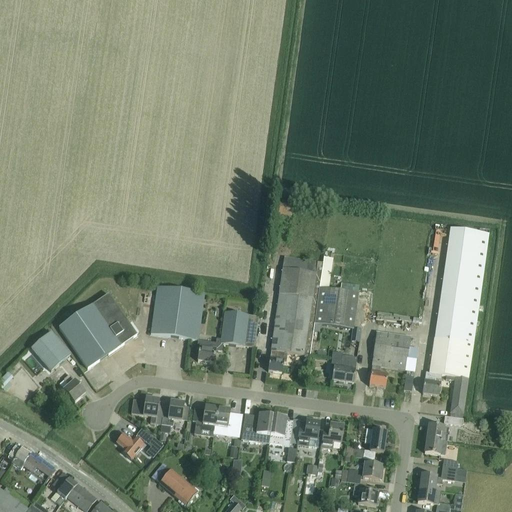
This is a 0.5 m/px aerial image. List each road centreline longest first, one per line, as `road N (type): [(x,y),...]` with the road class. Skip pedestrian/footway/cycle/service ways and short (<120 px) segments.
road 1 (residential): [(395,511),(406,434),(393,415),(139,381),(96,414)]
road 2 (tertiary): [(126,511),(0,424)]
